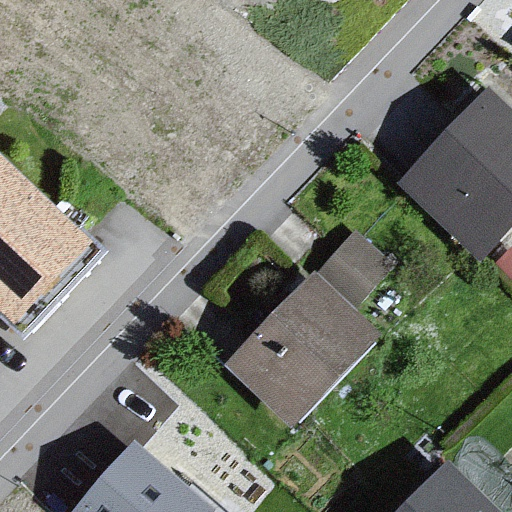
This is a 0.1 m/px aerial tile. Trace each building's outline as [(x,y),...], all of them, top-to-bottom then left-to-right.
[(511,101),(507,96),(413,193),(493,275),(511,254),(511,101)] [(0,151),(0,310),(32,340),(107,254),(0,151)] [(321,259),(364,295),(399,253),(357,217),(321,259)] [(328,283),(241,372),(311,435),(398,347),(328,283)] [(212,511),(145,452),(94,511),(212,511)] [(504,511),(460,472),(421,511),(504,511)]
